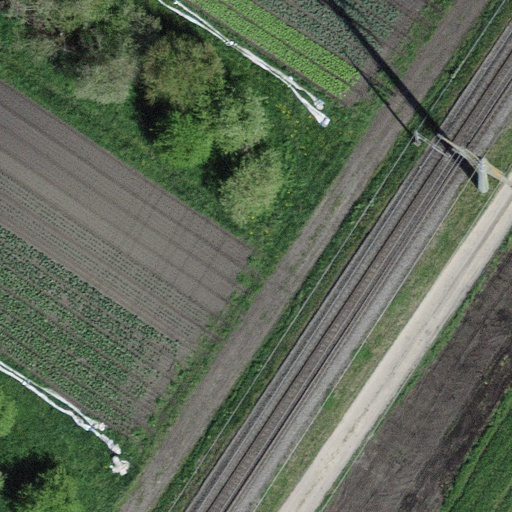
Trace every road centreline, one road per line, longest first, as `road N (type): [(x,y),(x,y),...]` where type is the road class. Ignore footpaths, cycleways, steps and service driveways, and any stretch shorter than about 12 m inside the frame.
road 1 (track): [(55,511),(381,0)]
road 2 (track): [(511,215),(312,511)]
